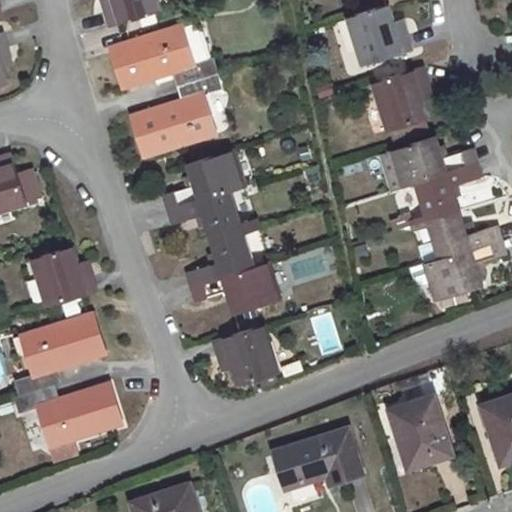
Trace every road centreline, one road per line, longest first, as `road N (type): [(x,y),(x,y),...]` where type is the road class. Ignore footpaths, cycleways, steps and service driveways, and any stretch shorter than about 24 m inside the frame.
road 1 (residential): [(511,311),(188,429)]
road 2 (residential): [(60,122),(90,158),(188,429)]
road 3 (residential): [(188,429),(0,500)]
road 4 (residential): [(457,0),(511,172)]
road 5 (residential): [(60,122),(66,103),(48,0)]
